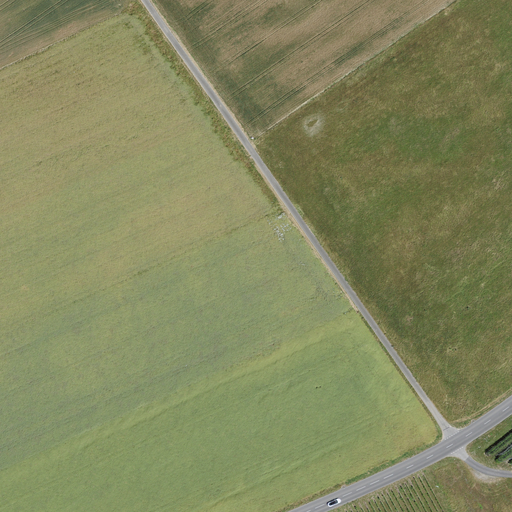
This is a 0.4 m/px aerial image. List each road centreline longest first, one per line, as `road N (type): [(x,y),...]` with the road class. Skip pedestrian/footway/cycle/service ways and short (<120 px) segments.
road 1 (track): [(150,0),(463,442)]
road 2 (tertiary): [(511,404),(463,442),(304,511)]
